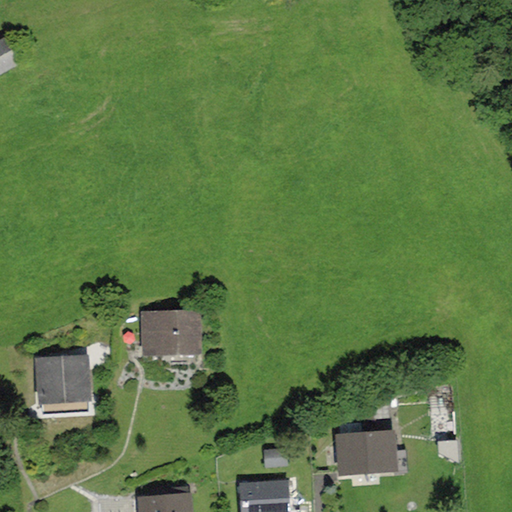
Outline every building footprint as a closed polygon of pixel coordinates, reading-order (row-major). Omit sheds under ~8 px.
[(14,26),(0,32),(0,63),(26,52),(14,26)] [(200,315),(142,314),(141,358),(198,360),(200,315)] [(86,360),(36,361),(36,405),(36,409),(87,408),(86,360)] [(362,425),(336,427),(339,483),(398,479),(395,437),(363,439),(362,425)] [(459,440),(446,441),(446,459),(460,458),(459,440)] [(287,451),(265,452),(266,471),(289,469),(287,451)] [(289,511),(288,485),(240,487),(240,511),(289,511)] [(193,511),(193,497),(139,497),(139,511),(193,511)]
